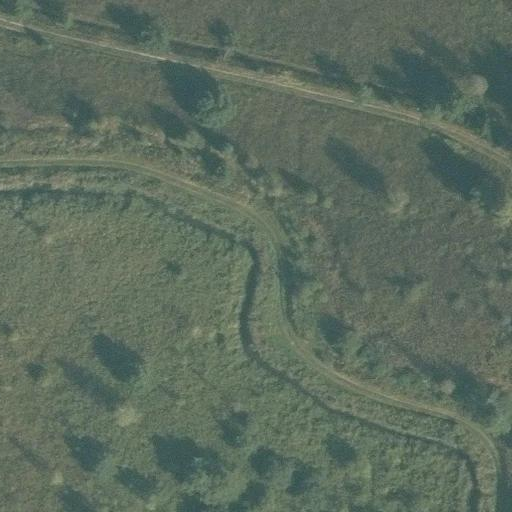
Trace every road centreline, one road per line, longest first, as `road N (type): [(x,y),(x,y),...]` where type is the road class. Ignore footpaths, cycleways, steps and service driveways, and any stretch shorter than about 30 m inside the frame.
road 1 (track): [(490,511),(498,480),(481,435),(304,366),(287,335),(275,241),(238,213),(177,182),(111,162),(0,166)]
road 2 (track): [(511,153),(414,113),(0,23)]
